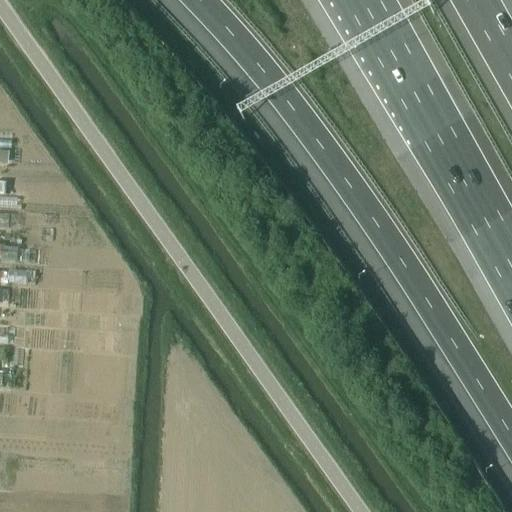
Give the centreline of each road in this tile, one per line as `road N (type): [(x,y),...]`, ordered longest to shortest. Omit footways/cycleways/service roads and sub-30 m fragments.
road 1 (motorway): [(198,0),(277,89),(511,440)]
road 2 (motorway): [(361,0),(511,265)]
